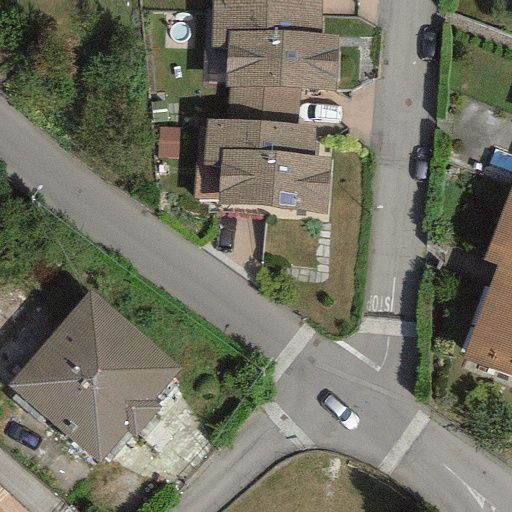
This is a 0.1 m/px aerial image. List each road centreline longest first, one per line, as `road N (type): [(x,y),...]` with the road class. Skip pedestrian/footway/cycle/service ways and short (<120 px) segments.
road 1 (unclassified): [(0,119),(323,390)]
road 2 (residential): [(323,390),(361,354),(388,306),(409,0)]
road 3 (unclassified): [(323,390),(478,511)]
road 4 (residential): [(323,390),(194,511)]
